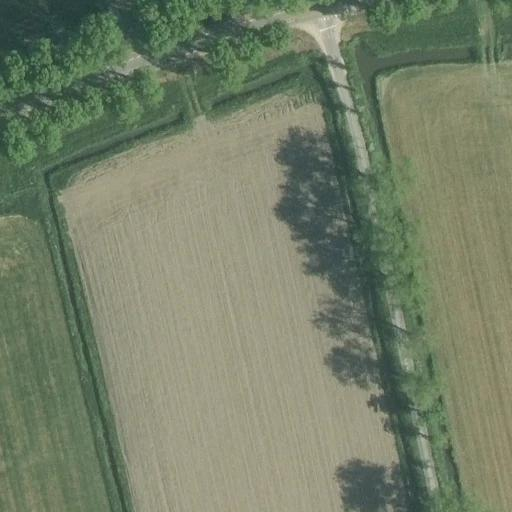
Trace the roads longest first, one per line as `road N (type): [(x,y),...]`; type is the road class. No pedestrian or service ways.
road 1 (unclassified): [(322,15),(436,511)]
road 2 (secondary): [(0,123),(322,15)]
